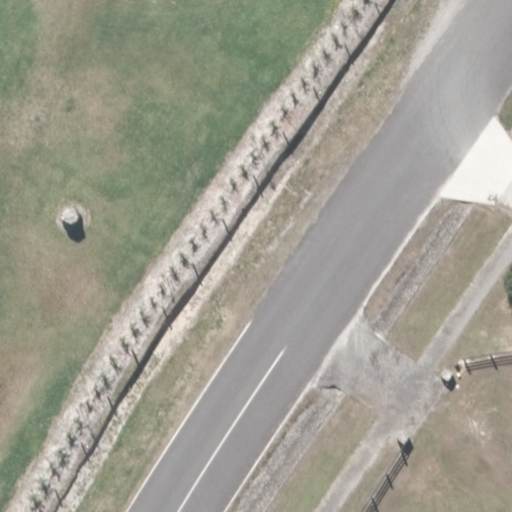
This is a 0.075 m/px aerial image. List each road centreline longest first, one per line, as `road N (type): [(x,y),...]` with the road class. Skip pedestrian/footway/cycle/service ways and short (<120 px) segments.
road 1 (unclassified): [(420,122),(182,511)]
road 2 (unclassified): [(505,0),(420,122)]
